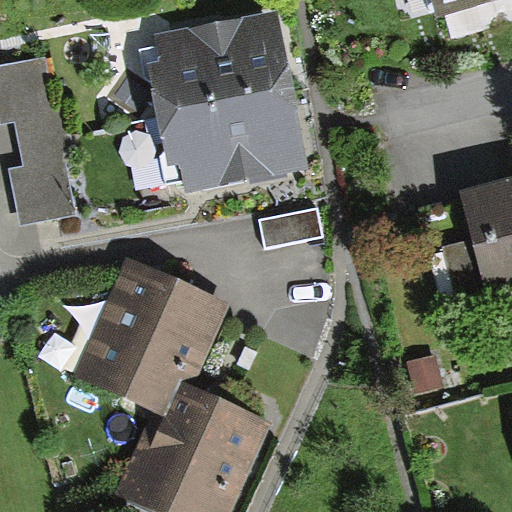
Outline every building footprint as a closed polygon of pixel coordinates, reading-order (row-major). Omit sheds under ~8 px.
[(430,0),(436,18),(508,0),(430,0)] [(277,11),(154,34),(159,61),(148,63),(168,167),(181,164),(187,191),(308,168),(298,118),(289,70),(277,11)] [(54,115),(43,58),(0,65),(0,123),(0,124),(15,122),(23,166),(10,169),(20,226),(76,215),(65,157),(69,156),(61,114),(54,115)] [(511,302),(511,190),(358,226),(375,301),(469,279),(476,311),(511,302)] [(259,219),(265,249),(325,238),(319,208),(259,219)] [(85,388),(178,421),(217,311),(124,279),(85,388)] [(239,511),(263,453),(178,421),(142,511),(239,511)]
